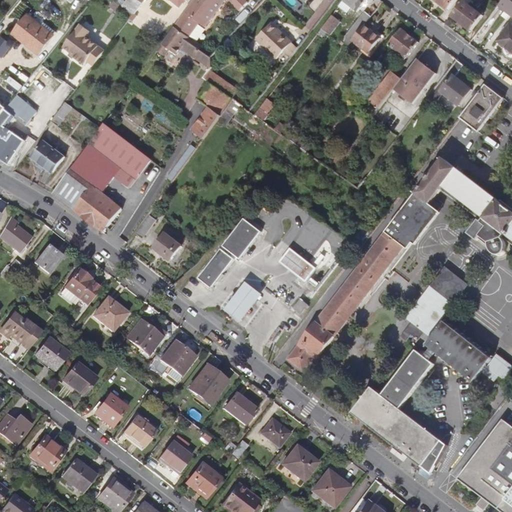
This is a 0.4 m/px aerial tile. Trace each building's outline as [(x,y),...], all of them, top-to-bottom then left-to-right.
[(123,6),(135,14),(143,4),(146,0),(128,0),(127,2),(123,6)] [(197,0),(176,27),(192,40),(203,25),(207,28),(228,0),(229,0),(241,10),(249,2),(247,0),(197,0)] [(367,0),(343,0),(343,1),(358,12),(361,8),(367,0)] [(374,0),(367,0),(361,8),(365,12),(374,0)] [(434,0),(449,11),(457,0),(434,0)] [(464,0),(452,16),(472,32),(483,16),(480,13),(481,11),(472,4),(475,1),(476,2),(477,0),(464,0)] [(511,0),(503,0),(498,7),(504,11),(511,0)] [(371,17),(365,12),(343,40),(350,46),(353,41),(365,26),(371,17)] [(29,15),(17,30),(33,43),(29,47),(40,55),(55,35),(29,15)] [(340,21),(332,15),(318,34),(323,38),(328,33),(330,35),(340,21)] [(277,57),(293,42),(283,31),(283,32),(273,22),(258,37),(277,57)] [(89,62),(95,66),(106,51),(88,37),(92,32),(83,25),(65,48),(77,57),(76,58),(86,65),(89,62)] [(382,39),(365,26),(353,41),(370,53),(382,39)] [(511,26),(499,42),(511,51),(511,26)] [(192,40),(176,27),(175,27),(166,38),(158,51),(164,55),(168,48),(177,56),(182,49),(195,58),(208,68),(214,55),(192,40)] [(419,42),(402,29),(390,45),(407,58),(419,42)] [(33,43),(17,30),(13,35),(29,47),(33,43)] [(1,38),(0,39),(0,55),(3,58),(12,46),(1,38)] [(416,58),(402,78),(394,89),(413,103),(435,72),(416,58)] [(454,76),(456,77),(466,66),(458,60),(449,72),(454,76)] [(209,82),(234,98),(239,90),(211,70),(206,79),(209,82)] [(394,89),(402,78),(392,72),(370,101),(379,108),(394,89)] [(454,76),(442,92),(460,106),(473,89),(456,77),(454,76)] [(228,108),(235,99),(234,98),(209,82),(199,99),(211,108),(194,131),(205,139),(218,121),(228,108)] [(503,98),(486,85),(461,117),(479,130),(503,98)] [(0,159),(10,166),(30,137),(17,128),(14,133),(6,127),(13,117),(27,127),(38,113),(16,97),(13,102),(7,109),(0,103),(0,159)] [(255,116),(264,122),(276,105),(268,99),(255,116)] [(74,109),(66,103),(54,119),(62,125),(74,109)] [(236,114),(228,108),(218,121),(227,127),(236,114)] [(151,160),(105,124),(101,129),(90,145),(121,168),(115,176),(131,189),(151,160)] [(46,141),(33,158),(53,174),(66,157),(46,141)] [(180,162),(168,179),(172,182),(197,147),(193,144),(180,162)] [(103,194),(115,176),(121,168),(90,145),(54,195),(104,233),(123,209),(103,194)] [(511,210),(443,159),(417,194),(430,204),(444,187),(491,223),(461,262),(469,268),(500,229),(511,238),(511,210)] [(381,180),(370,172),(361,183),(371,191),(381,180)] [(417,194),(412,200),(426,210),(430,204),(417,194)] [(426,210),(412,200),(387,233),(386,233),(289,360),(304,371),(314,356),(317,359),(404,246),(408,249),(433,216),(426,210)] [(143,239),(157,220),(150,215),(136,233),(143,239)] [(11,218),(0,236),(20,253),(32,238),(15,225),(17,222),(11,218)] [(247,218),(225,246),(243,259),(264,231),(247,218)] [(165,233),(154,248),(171,260),(182,246),(165,233)] [(49,245),(36,263),(49,274),(62,257),(49,245)] [(224,248),(200,278),(213,288),(237,257),(224,248)] [(282,263),(300,277),(311,263),(292,248),(282,263)] [(13,258),(0,274),(0,275),(10,283),(23,266),(13,258)] [(461,278),(469,268),(461,262),(453,272),(446,266),(424,295),(447,313),(469,285),(461,278)] [(311,263),(300,277),(308,283),(319,268),(311,263)] [(71,302),(76,296),(88,305),(100,289),(85,277),(86,275),(80,270),(67,286),(61,293),(71,302)] [(245,277),(223,307),(239,319),(262,290),(245,277)] [(429,336),(447,313),(424,295),(406,318),(412,323),(407,329),(426,344),(431,337),(429,336)] [(109,298),(94,317),(114,332),(128,314),(109,298)] [(302,300),(296,309),(303,314),(309,305),(302,300)] [(15,314),(1,332),(9,339),(11,336),(23,345),(36,328),(26,320),(25,322),(15,314)] [(141,321),(128,339),(150,356),(163,338),(141,321)] [(446,321),(428,345),(474,381),(493,357),(446,321)] [(406,331),(402,336),(407,340),(412,335),(406,331)] [(50,339),(36,357),(55,372),(69,354),(50,339)] [(176,342),(161,360),(182,377),(197,358),(176,342)] [(448,445),(400,409),(434,364),(417,351),(382,396),(372,388),(353,413),(433,474),(448,445)] [(77,363),(63,381),(84,397),(98,379),(77,363)] [(207,366),(189,389),(211,407),(230,383),(207,366)] [(111,394),(95,415),(112,429),(128,408),(111,394)] [(237,395),(225,409),(246,426),(258,410),(237,395)] [(8,416),(0,426),(0,434),(15,446),(31,425),(20,417),(16,423),(8,416)] [(137,417),(125,433),(144,449),(157,433),(137,417)] [(273,419),(262,433),(280,448),(292,434),(273,419)] [(511,511),(511,426),(504,420),(458,479),(502,511),(511,511)] [(46,437),(30,457),(50,473),(66,452),(46,437)] [(243,441),(233,454),(239,459),(249,446),(243,441)] [(173,442),(159,461),(178,475),(192,457),(173,442)] [(297,447),(283,465),(304,482),(318,463),(297,447)] [(76,460),(62,478),(84,494),(97,476),(76,460)] [(202,464),(186,485),(207,500),(222,479),(202,464)] [(329,471),(313,492),(334,509),(345,496),(342,495),(349,486),(329,471)] [(112,482),(98,499),(115,511),(120,511),(134,494),(127,488),(124,491),(112,482)] [(0,506),(11,493),(0,484),(0,506)] [(239,485),(223,507),(228,511),(252,511),(260,501),(239,485)] [(4,511),(35,511),(16,497),(4,511)] [(381,511),(368,501),(359,511),(381,511)] [(156,511),(144,502),(136,511),(156,511)]
